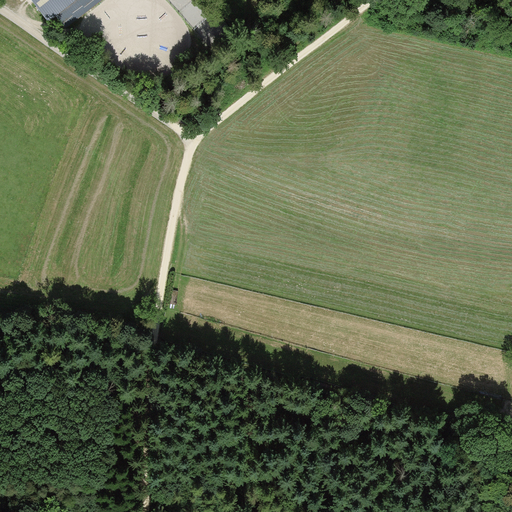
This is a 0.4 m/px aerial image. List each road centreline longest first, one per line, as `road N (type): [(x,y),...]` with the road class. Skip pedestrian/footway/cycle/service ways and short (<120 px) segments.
road 1 (track): [(144,511),(160,275),(192,144),(376,0)]
road 2 (track): [(192,144),(0,11)]
road 3 (track): [(341,28),(511,74)]
